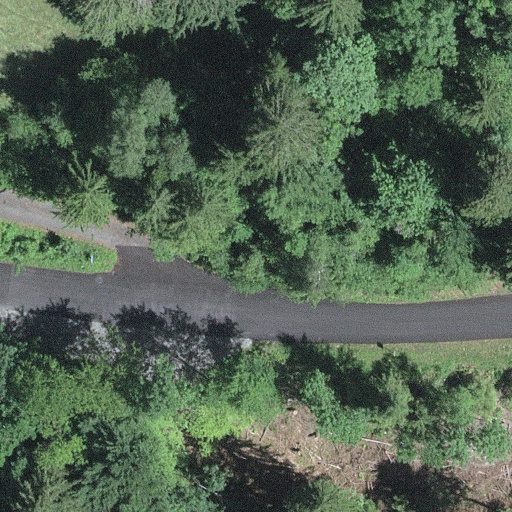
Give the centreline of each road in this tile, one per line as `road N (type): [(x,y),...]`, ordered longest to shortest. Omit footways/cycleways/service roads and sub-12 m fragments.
road 1 (unclassified): [(511,315),(331,321),(0,284)]
road 2 (track): [(0,202),(130,238),(145,252),(164,306)]
